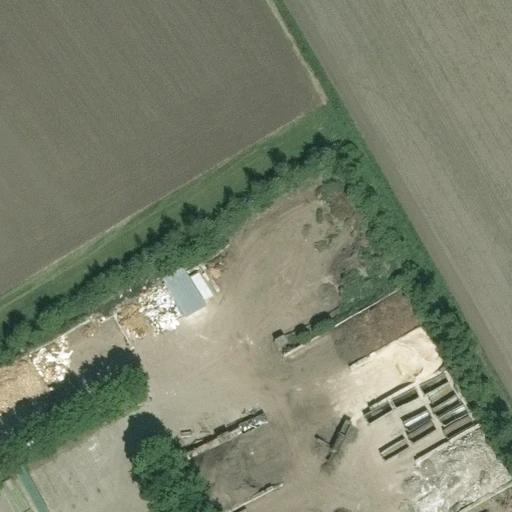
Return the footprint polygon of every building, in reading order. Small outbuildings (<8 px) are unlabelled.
[(290,356),(324,418),(343,407),(309,346),(290,356)] [(471,447),(491,435),(481,418),(461,429),(471,447)] [(458,435),(415,454),(419,464),(462,445),(458,435)] [(189,471),(196,487),(221,476),(213,460),(189,471)] [(225,479),(234,478),(235,490),(256,487),(255,477),(249,477),(247,460),(223,463),(225,479)]
